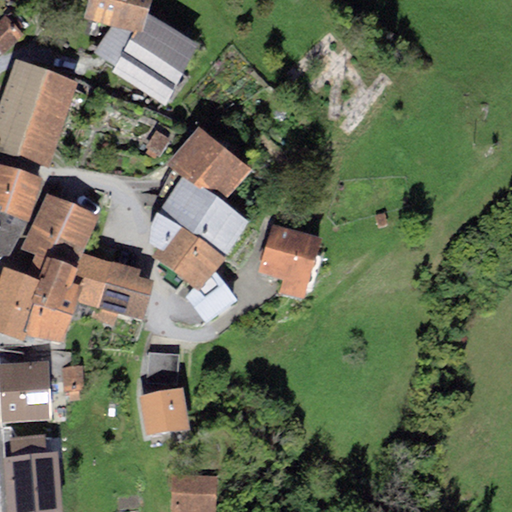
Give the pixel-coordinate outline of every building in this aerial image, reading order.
[(148,0),(91,0),(83,26),(110,34),(135,42),(142,44),(149,24),(156,2),(148,0)] [(6,20),(0,24),(0,55),(3,58),(24,39),(19,33),(24,29),(16,20),(10,25),(6,20)] [(199,55),(149,24),(142,44),(135,42),(115,74),(112,78),(166,112),(199,55)] [(115,74),(135,42),(110,34),(93,58),(115,74)] [(0,156),(49,174),(79,90),(15,67),(0,108),(0,156)] [(170,143),(156,134),(142,154),(155,162),(157,159),(159,160),(170,143)] [(252,179),(199,135),(165,171),(181,183),(221,211),(252,179)] [(43,189),(0,174),(0,215),(1,216),(0,218),(0,222),(27,231),(29,232),(43,189)] [(225,267),(250,231),(221,211),(181,183),(156,220),(225,267)] [(98,223),(47,200),(22,255),(35,260),(75,278),(98,223)] [(0,218),(1,216),(0,215),(0,263),(9,263),(27,231),(0,222),(0,218)] [(225,267),(156,220),(150,233),(149,251),(159,259),(152,265),(168,280),(163,287),(177,297),(182,288),(192,295),(199,301),(217,280),(227,269),(225,267)] [(322,247),(272,232),(258,278),(283,286),(278,299),(303,307),(322,247)] [(113,268),(85,258),(77,279),(72,292),(46,284),(44,290),(40,288),(39,292),(32,315),(73,328),(80,308),(98,315),(113,268)] [(75,278),(35,260),(24,285),(39,292),(40,288),(44,290),(46,284),(72,292),(77,279),(75,278)] [(141,278),(113,268),(98,315),(118,321),(144,329),(153,290),(139,285),(141,278)] [(24,285),(4,278),(0,289),(0,339),(24,347),(25,343),(32,315),(39,292),(24,285)] [(237,309),(217,280),(199,301),(192,295),(185,302),(205,331),(237,309)] [(73,328),(32,315),(25,343),(64,352),(73,328)] [(118,321),(98,315),(96,322),(114,331),(118,321)] [(163,353),(148,353),(146,383),(161,384),(163,353)] [(178,354),(163,353),(161,384),(176,385),(178,354)] [(48,368),(0,369),(0,412),(1,429),(50,427),(48,368)] [(83,369),(61,370),(62,395),(68,395),(69,403),(80,402),(79,394),(85,394),(83,369)] [(190,429),(183,388),(139,396),(146,437),(190,429)] [(56,511),(54,459),(42,460),(41,438),(0,440),(3,511),(56,511)] [(172,475),(170,511),(215,511),(217,477),(172,475)]
